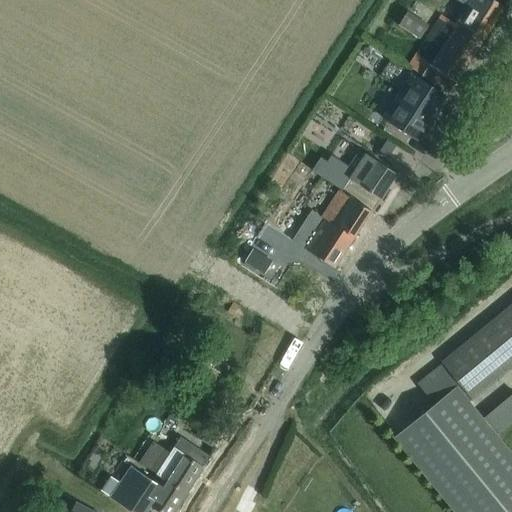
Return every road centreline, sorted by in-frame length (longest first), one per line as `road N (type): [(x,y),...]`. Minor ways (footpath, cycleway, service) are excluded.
road 1 (tertiary): [(201,511),(369,265),(468,180)]
road 2 (residential): [(439,143),(511,33)]
